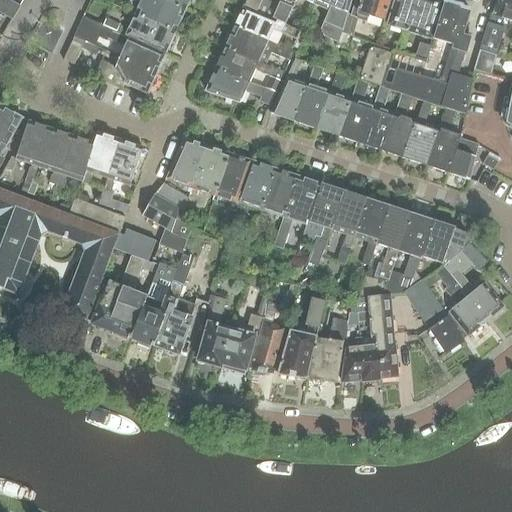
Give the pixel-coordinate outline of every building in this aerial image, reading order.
[(21,7),(19,6),(12,2),(8,0),(0,0),(0,13),(12,21),(14,18),(14,17),(18,9),(19,9),(21,7)] [(134,0),(140,2),(135,14),(175,33),(185,11),(161,0),(134,0)] [(161,0),(185,11),(186,8),(189,7),(192,0),(161,0)] [(247,0),(244,7),(253,11),(258,13),(273,19),(278,8),(263,2),(263,0),(247,0)] [(273,19),(286,25),(296,0),(302,0),(312,4),(313,0),(280,0),(278,8),(273,19)] [(338,43),(341,34),(351,3),(351,0),(313,0),(312,4),(329,11),(321,30),(325,37),(338,43)] [(389,0),(355,0),(354,4),(345,35),(353,37),(358,20),(367,23),(368,20),(369,17),(383,22),(389,0)] [(443,2),(442,1),(437,0),(394,0),(387,26),(432,40),(440,11),(443,2)] [(442,12),(433,40),(451,46),(441,82),(448,84),(452,74),(453,74),(455,67),(459,54),(459,52),(467,55),(472,38),(462,35),(467,21),(470,11),(461,8),(462,7),(460,7),(458,2),(459,1),(454,0),(449,0),(446,3),(444,2),(442,12)] [(505,19),(511,21),(511,0),(497,0),(493,15),(491,14),(480,51),(497,56),(505,29),(506,29),(507,24),(504,22),(505,19)] [(258,13),(253,11),(244,7),(243,8),(244,9),(242,12),(241,12),(235,27),(269,42),(274,31),(297,41),(301,31),(286,25),(273,19),(258,13)] [(156,51),(165,55),(175,33),(135,14),(125,36),(156,51)] [(156,75),(165,55),(156,51),(125,36),(117,33),(103,26),(93,22),(83,18),(82,19),(83,19),(79,28),(79,27),(75,36),(94,46),(98,38),(107,41),(108,39),(122,46),(123,44),(125,45),(119,58),(156,75)] [(103,26),(117,33),(120,25),(106,19),(103,26)] [(290,52),(269,42),(235,27),(234,29),(233,33),(232,33),(231,35),(229,36),(225,45),(226,47),(225,48),(259,63),(265,51),(281,58),(290,62),(294,53),(290,52)] [(74,66),(74,65),(78,57),(82,49),(96,55),(99,49),(94,46),(75,36),(63,61),(64,62),(65,61),(73,65),(73,66),(74,66)] [(418,44),(414,59),(426,63),(427,61),(426,60),(430,48),(429,47),(418,44)] [(372,46),(361,80),(380,86),(386,66),(388,66),(392,52),(375,47),(372,46)] [(284,73),(259,63),(225,48),(224,50),(225,50),(223,54),(217,68),(250,83),(255,72),(272,78),(281,82),(285,74),(284,73)] [(497,56),(480,51),(474,72),(491,77),(497,56)] [(105,69),(101,78),(101,79),(122,88),(124,85),(147,95),(150,89),(154,87),(157,81),(156,77),(156,75),(119,58),(115,67),(108,64),(105,69)] [(301,62),(295,60),(287,78),(270,114),(294,122),(307,84),(295,81),(301,62)] [(329,91),(317,87),(323,70),(313,66),(307,84),(294,122),(316,130),(329,91)] [(272,102),(276,94),(266,90),(250,83),(217,68),(215,71),(214,75),(213,75),(205,92),(240,104),(246,92),(257,97),(263,98),(272,102)] [(398,72),(393,91),(402,94),(413,97),(423,101),(431,104),(442,107),(445,108),(456,112),(466,114),(466,115),(473,80),(453,74),(452,74),(448,84),(441,82),(440,83),(440,85),(398,72)] [(351,98),(341,95),(347,78),(337,74),(329,91),(316,130),(338,137),(351,98)] [(358,80),(351,98),(338,137),(360,144),(373,106),(363,102),(369,84),(358,80)] [(380,87),(373,106),(360,144),(361,145),(382,152),(395,113),(382,109),(382,106),(385,107),(390,91),(380,87)] [(395,113),(382,152),(404,159),(417,120),(406,117),(413,98),(401,94),(395,113)] [(404,159),(426,167),(439,128),(425,123),(431,105),(423,102),(417,120),(404,159)] [(0,165),(4,158),(1,156),(18,128),(23,120),(2,107),(0,110),(0,165)] [(439,128),(426,167),(448,174),(460,139),(461,135),(449,131),(456,112),(445,108),(439,128)] [(28,122),(16,160),(32,165),(30,169),(29,168),(27,176),(34,179),(38,167),(52,127),(51,127),(50,130),(28,122)] [(52,127),(38,167),(53,173),(52,176),(51,176),(49,184),(56,186),(73,135),(73,134),(72,137),(51,130),(52,127)] [(97,134),(94,144),(95,144),(82,182),(82,183),(89,185),(92,178),(90,177),(92,174),(107,179),(121,139),(120,139),(119,141),(97,134)] [(73,135),(56,186),(63,188),(66,181),(65,180),(66,177),(82,182),(95,144),(94,144),(73,137),(74,135),(73,135)] [(130,186),(133,176),(143,149),(121,141),(121,139),(107,179),(103,190),(111,193),(114,185),(112,184),(114,181),(130,186)] [(470,181),(478,146),(460,139),(448,174),(470,181)] [(184,140),(178,153),(166,181),(175,185),(192,191),(203,157),(206,147),(184,140)] [(192,191),(199,193),(215,198),(229,155),(206,147),(203,157),(192,191)] [(229,155),(215,198),(229,203),(222,225),(231,228),(234,217),(250,172),(253,163),(229,155)] [(494,170),(499,161),(488,155),(483,164),(494,170)] [(253,163),(250,172),(234,217),(244,221),(248,207),(261,211),(262,212),(276,170),(253,163)] [(298,178),(276,170),(262,212),(261,211),(252,239),(261,242),(271,215),(283,219),(285,219),(298,178)] [(307,227),(308,223),(318,195),(321,186),(298,178),(285,219),(283,219),(274,247),(283,250),(293,222),(307,227)] [(32,184),(27,194),(34,196),(37,186),(32,184)] [(154,196),(155,197),(163,201),(180,210),(182,211),(183,210),(184,205),(187,199),(163,185),(154,196)] [(331,231),(340,202),(343,193),(321,186),(318,195),(308,223),(324,228),(323,233),(320,232),(318,237),(317,237),(310,257),(307,264),(318,268),(322,257),(331,231)] [(0,289),(1,289),(17,295),(18,295),(41,236),(44,234),(47,233),(82,246),(83,249),(85,252),(62,312),(63,312),(63,313),(85,321),(86,321),(90,312),(102,280),(110,257),(119,234),(120,235),(126,218),(75,200),(69,215),(0,189),(0,289)] [(103,190),(99,205),(108,208),(113,193),(111,193),(103,190)] [(355,239),(354,239),(367,201),(343,193),(340,202),(331,231),(347,236),(339,257),(337,264),(344,267),(348,257),(351,249),(352,249),(355,239)] [(154,196),(142,218),(164,230),(171,234),(177,219),(180,210),(163,201),(155,197),(154,196)] [(364,257),(362,264),(369,267),(376,246),(385,217),(388,208),(367,201),(354,239),(355,239),(368,243),(364,257)] [(366,299),(380,297),(383,297),(392,271),(397,257),(407,224),(410,215),(388,208),(385,217),(376,246),(388,249),(378,280),(365,277),(358,299),(366,299)] [(420,260),(420,258),(421,257),(429,232),(432,222),(410,215),(407,224),(397,257),(392,271),(403,275),(409,257),(420,260)] [(164,230),(158,246),(176,253),(182,255),(187,243),(193,228),(177,219),(171,234),(164,230)] [(421,257),(420,258),(441,265),(443,267),(456,258),(460,253),(463,251),(468,236),(454,231),(455,230),(432,222),(429,232),(421,257)] [(121,235),(115,249),(149,262),(157,241),(127,230),(125,236),(121,235)] [(463,251),(460,253),(464,257),(469,262),(478,254),(469,245),(463,251)] [(443,267),(442,268),(486,322),(504,307),(485,283),(477,290),(474,292),(458,272),(469,262),(464,257),(460,253),(456,258),(443,267)] [(478,254),(469,262),(474,267),(482,259),(478,254)] [(106,329),(104,333),(105,333),(106,329),(112,331),(111,335),(109,334),(109,335),(111,336),(129,343),(131,339),(135,329),(144,307),(147,298),(133,292),(144,262),(131,257),(120,286),(104,328),(106,329)] [(482,259),(474,267),(479,271),(487,263),(482,259)] [(437,272),(434,273),(440,280),(447,289),(443,291),(448,296),(456,306),(448,313),(461,328),(467,336),(466,337),(467,337),(486,322),(442,268),(437,272)] [(157,337),(154,347),(164,351),(164,352),(165,353),(165,354),(166,355),(167,356),(168,356),(169,357),(170,357),(171,357),(172,357),(173,357),(174,357),(175,356),(176,356),(177,355),(178,356),(182,347),(189,328),(187,327),(189,323),(191,322),(192,319),(190,319),(195,306),(179,300),(188,275),(177,271),(176,271),(166,298),(165,297),(160,313),(166,315),(157,337)] [(415,272),(409,290),(421,282),(415,272)] [(434,273),(422,281),(428,289),(440,280),(434,273)] [(311,289),(313,280),(309,279),(302,283),(301,287),(311,289)] [(90,312),(86,321),(98,326),(96,330),(99,331),(100,327),(104,328),(120,286),(102,280),(90,312)] [(419,316),(429,330),(447,318),(428,289),(422,281),(421,282),(409,290),(404,293),(405,296),(419,316)] [(135,329),(131,339),(139,341),(137,345),(148,349),(150,345),(154,347),(157,337),(166,315),(160,313),(165,297),(168,290),(152,284),(147,298),(144,307),(135,329)] [(291,285),(287,298),(296,301),(300,288),(291,285)] [(380,297),(366,299),(368,314),(369,323),(370,338),(371,346),(376,345),(379,369),(380,379),(397,378),(397,377),(398,377),(395,345),(394,345),(390,296),(383,297),(380,297)] [(203,344),(198,363),(219,369),(230,328),(219,325),(226,301),(211,297),(208,305),(208,307),(207,307),(210,310),(202,338),(201,339),(205,340),(203,344)] [(290,331),(277,375),(307,379),(325,303),(311,299),(304,326),(307,327),(305,334),(290,331)] [(351,300),(350,315),(357,314),(368,314),(366,299),(358,299),(351,300)] [(261,301),(256,317),(264,319),(268,304),(268,303),(261,301)] [(260,334),(250,372),(254,372),(256,375),(263,376),(266,374),(274,375),(288,329),(287,329),(289,323),(279,320),(277,326),(272,325),(277,306),(268,304),(264,319),(263,322),(262,322),(259,334),(260,334)] [(347,322),(347,324),(358,323),(357,314),(350,315),(348,315),(347,322)] [(368,314),(357,314),(358,323),(369,323),(368,314)] [(230,328),(219,369),(236,373),(237,369),(244,371),(243,375),(244,375),(246,371),(256,333),(259,334),(262,322),(263,322),(264,319),(256,317),(250,315),(245,332),(230,328)] [(462,340),(447,318),(429,330),(444,354),(449,350),(449,351),(457,345),(457,344),(464,340),(463,339),(462,340)] [(317,340),(307,379),(337,383),(343,343),(344,343),(347,324),(347,322),(333,319),(328,341),(317,340)] [(346,348),(342,383),(361,381),(361,347),(360,338),(355,339),(355,345),(357,345),(357,347),(346,348)] [(370,338),(360,338),(361,347),(361,381),(361,383),(380,381),(380,379),(379,369),(376,345),(371,346),(370,338)]
